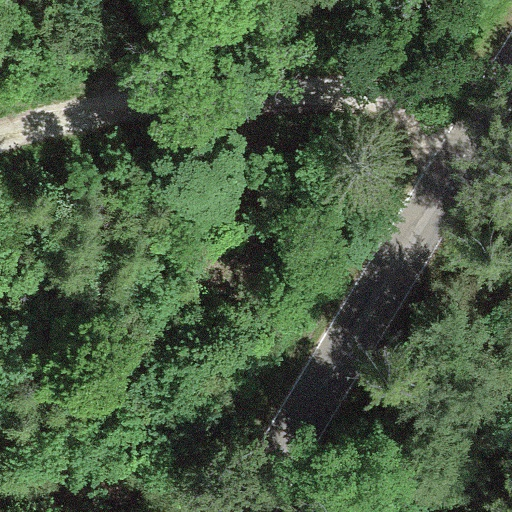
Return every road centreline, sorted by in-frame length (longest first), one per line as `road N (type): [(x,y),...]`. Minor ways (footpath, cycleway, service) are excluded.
road 1 (track): [(0,112),(175,62),(347,35),(488,115)]
road 2 (tertiary): [(511,80),(225,511)]
